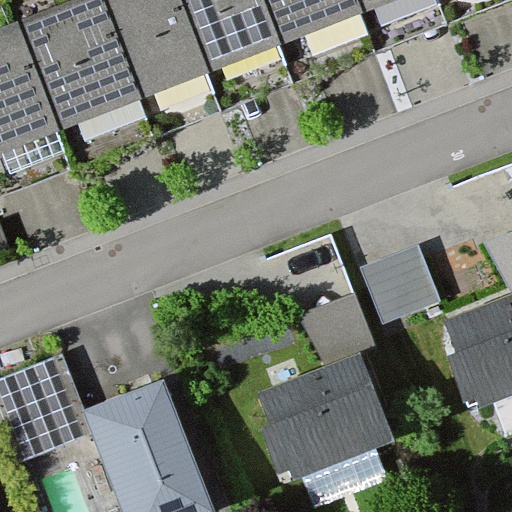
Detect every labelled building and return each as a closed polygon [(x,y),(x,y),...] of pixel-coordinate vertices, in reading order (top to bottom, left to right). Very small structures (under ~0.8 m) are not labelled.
[(112,0),(0,43),(0,164),(428,0),(112,0)] [(470,238),(511,224),(511,161),(452,181),(470,238)] [(511,242),(489,253),(508,293),(511,291),(511,242)] [(417,259),(367,279),(387,330),(438,310),(417,259)] [(352,308),(303,330),(319,365),(355,349),(362,363),(375,357),(352,308)] [(511,310),(446,336),(479,422),(511,408),(511,310)] [(59,369),(0,390),(0,423),(15,467),(85,442),(59,369)] [(367,370),(269,408),(280,438),(274,440),(296,497),(401,457),(367,370)] [(215,511),(170,398),(94,428),(127,511),(215,511)]
